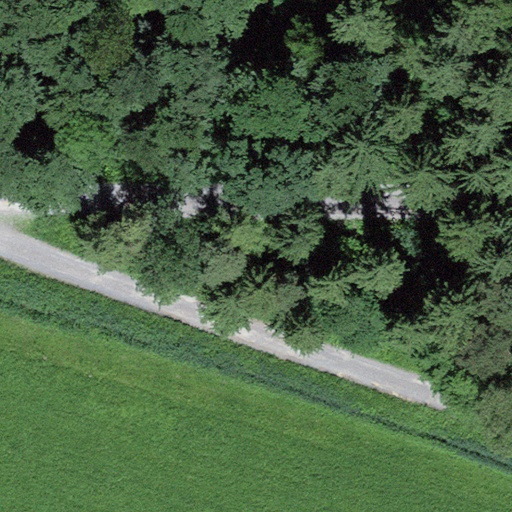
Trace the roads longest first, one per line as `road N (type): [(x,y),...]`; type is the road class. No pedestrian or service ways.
road 1 (track): [(511,435),(0,263)]
road 2 (track): [(511,191),(269,193),(0,180)]
